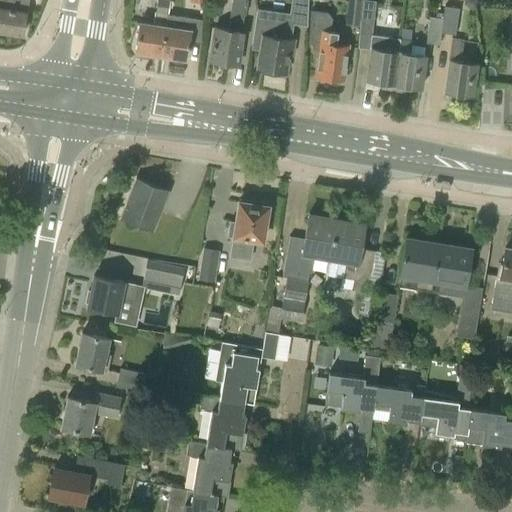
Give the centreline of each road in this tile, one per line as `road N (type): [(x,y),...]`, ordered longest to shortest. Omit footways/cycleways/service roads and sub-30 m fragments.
road 1 (secondary): [(67,103),(511,173)]
road 2 (tertiary): [(0,456),(67,103)]
road 3 (residential): [(489,511),(334,489),(307,511)]
